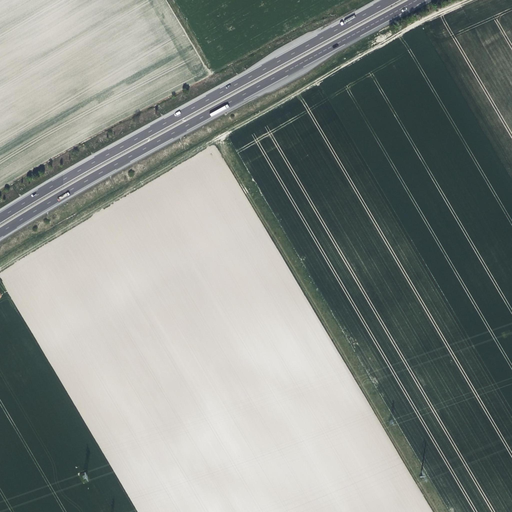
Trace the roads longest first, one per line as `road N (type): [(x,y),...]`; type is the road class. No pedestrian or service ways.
road 1 (track): [(433,511),(215,143),(470,0)]
road 2 (motorway): [(0,232),(417,0)]
road 3 (motorway): [(390,0),(0,217)]
